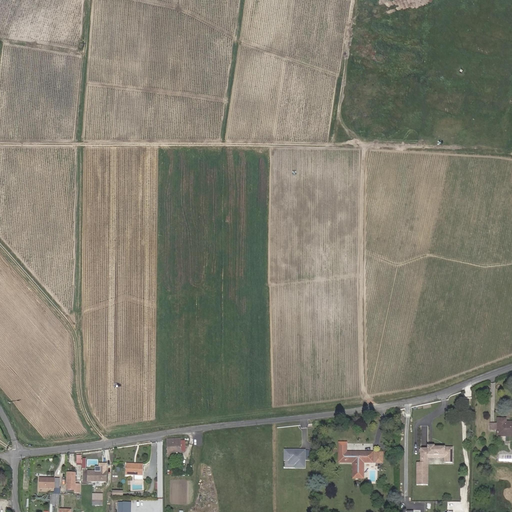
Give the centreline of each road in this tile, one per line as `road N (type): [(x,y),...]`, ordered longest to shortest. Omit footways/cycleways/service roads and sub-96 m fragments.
road 1 (residential): [(511,367),(369,408),(15,453)]
road 2 (track): [(0,245),(76,335),(81,401),(108,442)]
